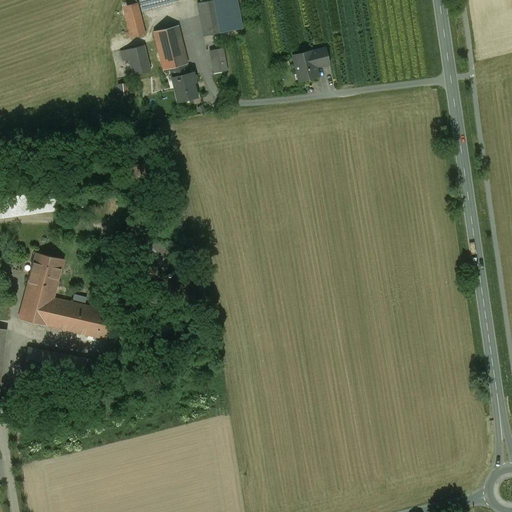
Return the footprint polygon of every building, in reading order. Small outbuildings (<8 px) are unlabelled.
[(139,0),(142,11),(176,2),(175,0),(139,0)] [(211,0),(201,2),(198,3),(204,36),(224,32),(217,0),(211,0)] [(236,0),(217,0),(224,32),(242,29),(236,0)] [(146,34),(138,3),(123,6),(131,38),(146,34)] [(179,26),(154,32),(163,70),(170,68),(186,64),(188,64),(179,26)] [(144,45),(120,51),(123,61),(130,59),(134,76),(151,71),(144,45)] [(223,48),(209,51),(214,73),(228,70),(223,48)] [(325,49),(316,51),(319,63),(316,67),(329,64),(325,49)] [(313,51),(293,56),(299,81),(319,76),(316,67),(319,63),(316,51),(313,51)] [(188,74),(186,64),(170,68),(178,101),(197,97),(193,82),(195,82),(193,73),(188,74)] [(127,83),(119,84),(120,96),(128,95),(127,83)] [(175,259),(135,220),(124,231),(164,270),(175,259)] [(63,259),(37,253),(26,292),(53,298),(63,259)] [(129,262),(111,258),(110,266),(127,270),(129,262)] [(53,298),(26,292),(19,319),(109,340),(115,312),(53,298)] [(160,306),(148,303),(139,344),(152,347),(160,306)] [(102,362),(28,347),(24,369),(98,384),(102,362)] [(71,401),(25,401),(25,411),(71,411),(71,401)]
